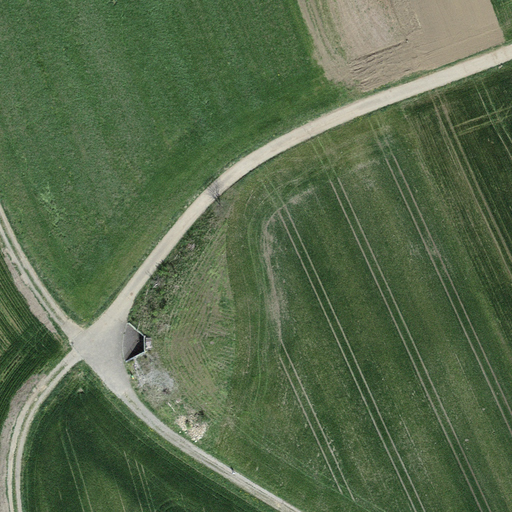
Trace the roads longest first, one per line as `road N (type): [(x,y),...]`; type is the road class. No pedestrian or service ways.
road 1 (track): [(511,51),(382,98),(222,179),(85,346)]
road 2 (track): [(85,346),(143,414),(287,511)]
road 3 (track): [(13,511),(6,482),(15,433),(85,346)]
road 4 (track): [(85,346),(0,226)]
